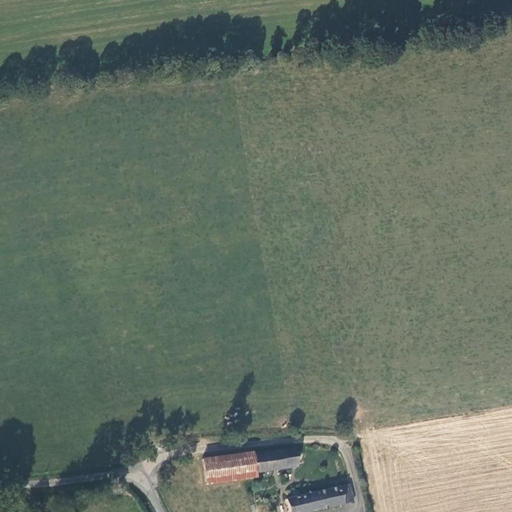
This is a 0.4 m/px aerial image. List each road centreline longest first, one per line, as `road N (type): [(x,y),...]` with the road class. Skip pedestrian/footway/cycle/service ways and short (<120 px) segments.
road 1 (residential): [(360,511),(340,448),(311,440),(175,452),(137,477)]
road 2 (residential): [(137,477),(120,471),(27,484),(0,480)]
